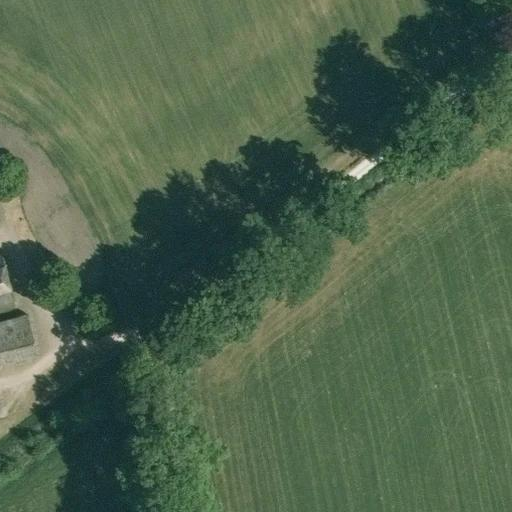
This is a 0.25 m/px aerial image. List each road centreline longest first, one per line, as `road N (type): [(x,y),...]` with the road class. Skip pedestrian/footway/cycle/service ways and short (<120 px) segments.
road 1 (track): [(511,45),(132,339),(164,511)]
road 2 (track): [(0,442),(132,339)]
